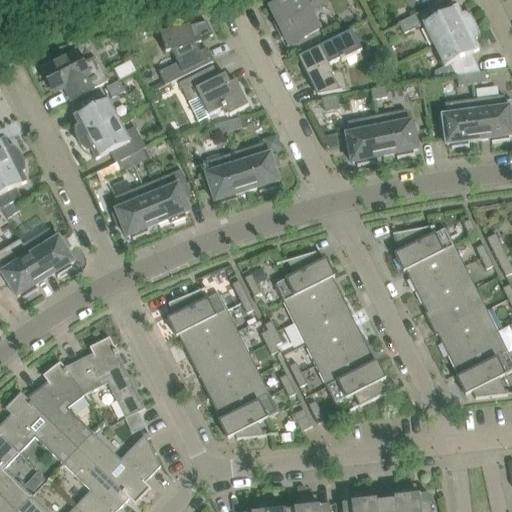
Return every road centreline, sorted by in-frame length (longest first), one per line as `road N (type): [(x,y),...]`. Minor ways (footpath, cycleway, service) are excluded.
road 1 (residential): [(456,444),(334,205)]
road 2 (residential): [(206,472),(456,444)]
road 3 (residential): [(115,280),(14,69)]
road 4 (residential): [(115,280),(334,205)]
road 5 (residential): [(334,205),(233,6)]
road 6 (residential): [(206,472),(115,280)]
road 7 (residential): [(334,205),(511,175)]
road 8 (residential): [(0,356),(115,280)]
